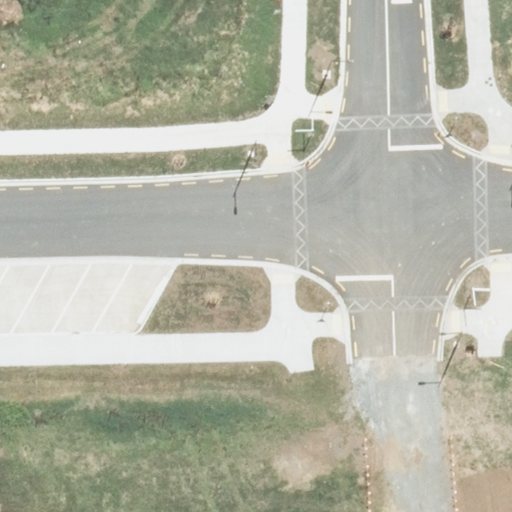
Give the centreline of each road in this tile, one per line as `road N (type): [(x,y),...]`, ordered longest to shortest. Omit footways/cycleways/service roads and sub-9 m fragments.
road 1 (residential): [(391,214),(0,221)]
road 2 (unknown): [(389,511),(391,214)]
road 3 (residential): [(391,214),(386,0)]
road 4 (residential): [(511,212),(391,214)]
